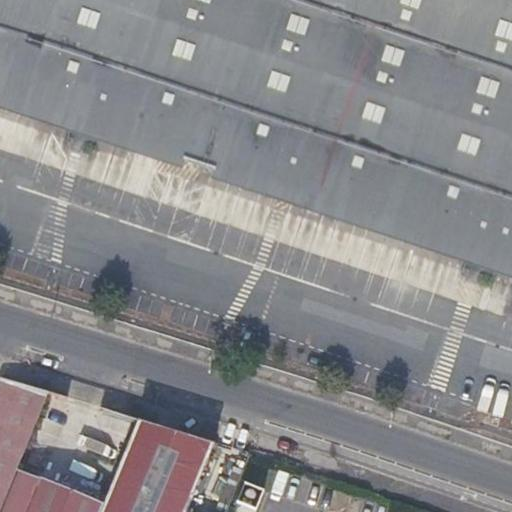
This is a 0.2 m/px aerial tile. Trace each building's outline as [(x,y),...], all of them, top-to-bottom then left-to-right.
[(511,0),(0,0),(0,88),(511,256),(511,0)] [(0,496),(44,390),(38,388),(17,381),(0,421),(0,496)] [(184,511),(210,448),(135,423),(101,507),(99,511),(184,511)] [(224,511),(241,472),(232,470),(214,511),(224,511)] [(0,511),(99,511),(101,507),(38,481),(13,471),(0,502),(0,511)]
